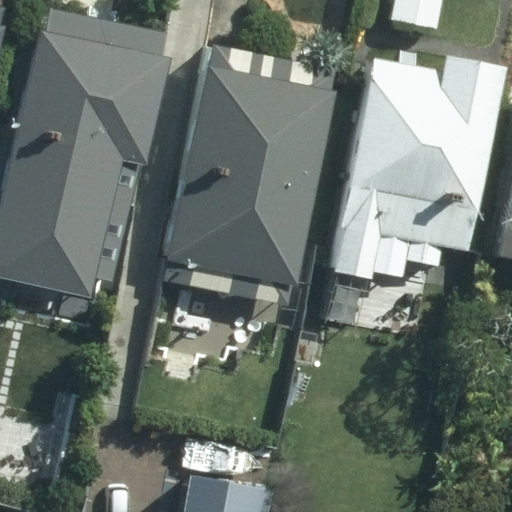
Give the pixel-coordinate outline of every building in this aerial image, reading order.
[(438,0),(391,0),(388,20),(433,28),(438,0)] [(155,57),(160,32),(42,7),(37,31),(33,29),(0,181),(0,213),(30,220),(29,226),(90,240),(100,201),(129,207),(162,58),(155,57)] [(333,69),(205,44),(157,283),(285,308),(333,69)] [(464,253),(499,68),(439,55),(436,71),(366,58),(325,271),(367,278),(368,272),(399,277),(402,260),(433,265),(437,247),(464,253)] [(511,164),(492,257),(511,261),(511,164)] [(259,511),(263,489),(180,477),(174,511),(259,511)]
